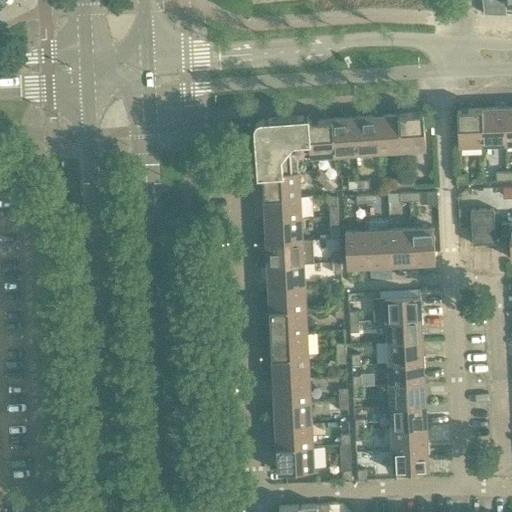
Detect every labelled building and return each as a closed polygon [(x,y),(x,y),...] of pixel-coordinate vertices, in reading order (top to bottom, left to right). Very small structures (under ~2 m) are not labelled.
[(511,0),(482,0),(484,14),(506,15),(505,4),(511,2),(511,0)] [(504,107),(481,108),(482,145),(505,144),(504,107)] [(482,145),(481,108),(457,109),(459,146),(482,145)] [(423,112),(399,114),(402,151),(426,149),(423,112)] [(399,114),(377,116),(379,152),(402,151),(399,114)] [(257,121),(256,122),(299,158),(311,157),(309,121),(309,116),(262,119),(260,119),(259,120),(257,121)] [(377,116),(354,117),(357,154),(379,152),(377,116)] [(354,117),(331,119),(334,156),(357,154),(354,117)] [(331,119),(309,121),(311,157),(334,156),(331,119)] [(258,175),(263,174),(299,172),(299,158),(256,122),(255,123),(255,124),(255,125),(254,127),(258,175)] [(263,174),(264,197),(300,195),(299,172),(263,174)] [(315,178),(323,185),(329,179),(321,172),(315,178)] [(507,180),(506,172),(496,172),(496,181),(507,180)] [(456,174),(456,183),(467,183),(466,174),(456,174)] [(415,177),(404,178),(405,186),(415,186),(415,177)] [(405,186),(404,178),(394,178),(394,187),(405,186)] [(329,179),(323,185),(331,192),(337,186),(329,179)] [(369,179),(358,180),(359,189),(369,188),(369,179)] [(359,189),(358,180),(348,180),(348,189),(359,189)] [(410,201),(409,192),(399,193),(399,202),(410,201)] [(420,192),(409,192),(410,201),(420,201),(420,192)] [(377,194),(366,195),(367,203),(377,203),(377,194)] [(264,197),(265,219),(302,218),(300,195),(264,197)] [(367,203),(366,195),(356,195),(356,204),(367,203)] [(329,206),(330,216),(338,216),(338,205),(329,206)] [(471,210),(472,244),(496,243),(494,209),(471,210)] [(338,216),(330,216),(330,227),(339,226),(338,216)] [(265,219),(266,242),(303,240),(302,218),(265,219)] [(434,227),(411,229),(413,264),(435,263),(434,227)] [(411,229),(389,230),(391,265),(413,264),(411,229)] [(389,230),(368,231),(370,266),(391,265),(389,230)] [(370,266),(368,231),(345,232),(347,267),(370,266)] [(303,240),(266,242),(267,265),(304,263),(314,263),(313,240),(303,240)] [(331,251),(332,262),(341,262),(340,251),(331,251)] [(341,262),(332,262),(332,273),(341,272),(341,262)] [(267,265),(268,288),(305,286),(304,263),(267,265)] [(268,288),(269,311),(306,309),(305,286),(268,288)] [(334,297),(334,307),(343,307),(342,296),(334,297)] [(385,297),(386,320),(421,318),(420,296),(385,297)] [(343,307),(334,307),(335,318),(344,317),(343,307)] [(269,311),(271,334),(307,332),(306,309),(269,311)] [(349,311),(350,322),(358,322),(358,311),(349,311)] [(386,320),(387,342),(422,340),(421,318),(386,320)] [(358,322),(350,322),(350,333),(359,332),(358,322)] [(61,325),(47,326),(48,336),(62,335),(61,325)] [(271,334),(272,357),(309,355),(307,332),(271,334)] [(387,342),(388,363),(423,361),(422,340),(387,342)] [(336,343),(337,353),(345,353),(345,342),(336,343)] [(345,353),(337,353),(337,364),(346,363),(345,353)] [(351,354),(352,365),(361,365),(360,354),(351,354)] [(272,357),(273,380),(310,378),(309,355),(272,357)] [(388,363),(389,385),(425,383),(423,361),(388,363)] [(352,376),(353,386),(362,386),(361,375),(352,376)] [(273,380),(274,402),(311,401),(310,378),(273,380)] [(389,385),(390,406),(426,405),(425,383),(389,385)] [(362,386),(353,386),(353,397),(362,396),(362,386)] [(338,388),(339,399),(348,398),(347,388),(338,388)] [(348,398),(339,399),(339,409),(348,409),(348,398)] [(274,402),(275,425),(312,423),(311,401),(274,402)] [(390,406),(391,428),(427,426),(426,405),(390,406)] [(355,419),(355,429),(364,429),(363,418),(355,419)] [(275,425),(276,448),(313,446),(312,423),(275,425)] [(391,428),(392,450),(428,448),(427,426),(391,428)] [(364,429),(355,429),(356,440),(364,440),(364,429)] [(341,434),(341,444),(350,444),(349,433),(341,434)] [(313,446),(276,448),(278,472),(314,470),(313,446)] [(428,448),(392,450),(393,472),(429,470),(428,448)] [(357,469),(358,480),(366,480),(366,469),(357,469)] [(342,470),(343,481),(352,480),(351,470),(342,470)]
